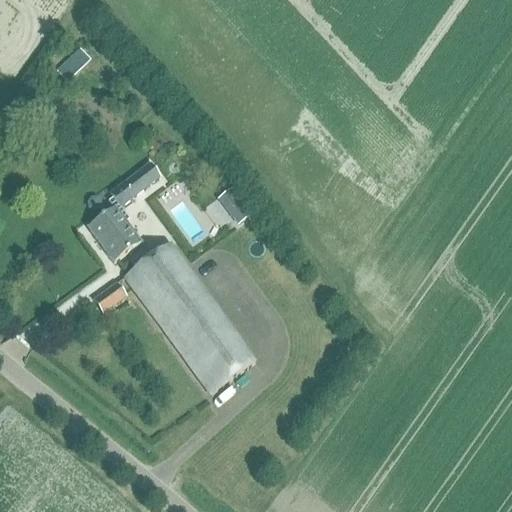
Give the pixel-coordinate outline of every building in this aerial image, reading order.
[(129,223),(119,209),(133,199),(157,181),(148,168),(124,186),(123,185),(109,196),(113,200),(109,203),(115,212),(88,231),(113,266),(140,247),(125,225),(129,223)] [(246,205),(229,218),(237,228),(254,215),(246,205)] [(169,250),(124,283),(210,400),(255,367),(169,250)] [(212,288),(222,282),(208,262),(199,268),(212,288)] [(116,286),(93,303),(103,316),(126,300),(116,286)] [(54,299),(61,310),(77,299),(70,289),(54,299)]
